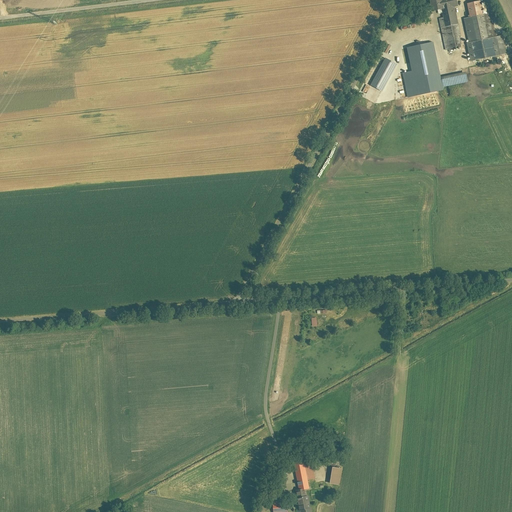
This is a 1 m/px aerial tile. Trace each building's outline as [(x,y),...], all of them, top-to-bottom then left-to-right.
[(428,0),(432,18),(438,17),(445,49),(462,46),(455,8),(459,8),(457,0),(428,0)] [(466,4),(469,18),(462,19),(470,62),(507,56),(504,36),(496,38),(494,23),(489,24),(486,4),(483,5),(482,1),(466,4)] [(440,63),(441,60),(442,58),(442,55),(441,53),(439,51),(437,49),(434,49),(431,49),(428,50),(426,52),(425,55),(425,58),(426,61),(428,63),(430,65),(432,65),(435,65),(438,64),(440,63)] [(397,64),(386,57),(371,85),(382,91),(397,64)] [(441,78),(443,86),(467,82),(465,73),(441,78)] [(292,491),(296,511),(311,511),(306,480),(314,479),(311,464),(303,465),(302,458),(292,460),(297,490),(292,491)] [(333,468),(331,484),(338,485),(340,469),(333,468)] [(312,498),(321,498),(321,489),(311,489),(312,498)] [(271,498),(272,511),(287,511),(286,496),(271,498)]
